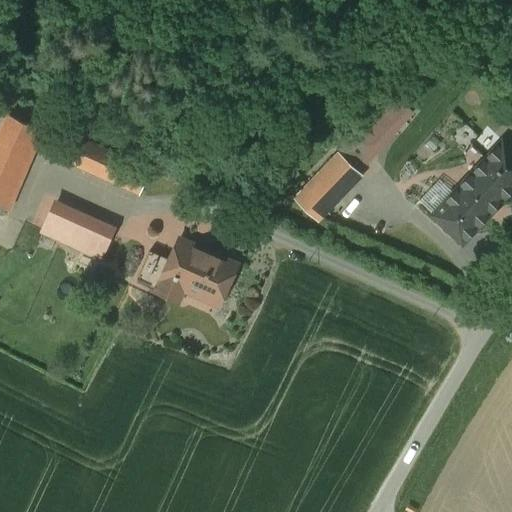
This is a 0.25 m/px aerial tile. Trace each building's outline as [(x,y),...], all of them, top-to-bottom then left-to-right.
[(412,110),(388,88),(341,140),(365,162),(412,110)] [(0,110),(0,206),(9,210),(44,130),(0,110)] [(511,150),(503,142),(433,215),(463,243),(511,191),(511,150)] [(148,180),(75,148),(64,169),(138,203),(148,180)] [(337,156),(297,198),(318,219),(359,177),(337,156)] [(55,199),(51,210),(113,238),(117,227),(55,199)] [(113,238),(51,210),(42,228),(104,256),(113,238)] [(237,266),(181,240),(171,260),(159,287),(158,290),(180,300),(187,284),(220,299),(218,303),(220,304),(237,266)] [(171,260),(150,251),(138,278),(159,287),(171,260)]
